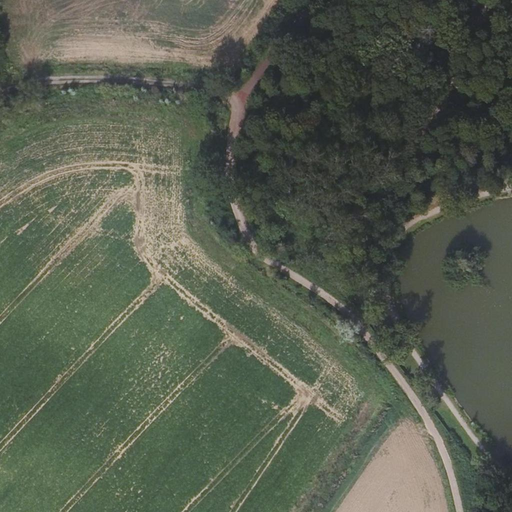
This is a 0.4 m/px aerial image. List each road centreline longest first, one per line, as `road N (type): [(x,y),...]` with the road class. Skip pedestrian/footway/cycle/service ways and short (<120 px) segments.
road 1 (track): [(484,0),(408,194),(397,263)]
road 2 (track): [(252,93),(61,79),(0,98)]
